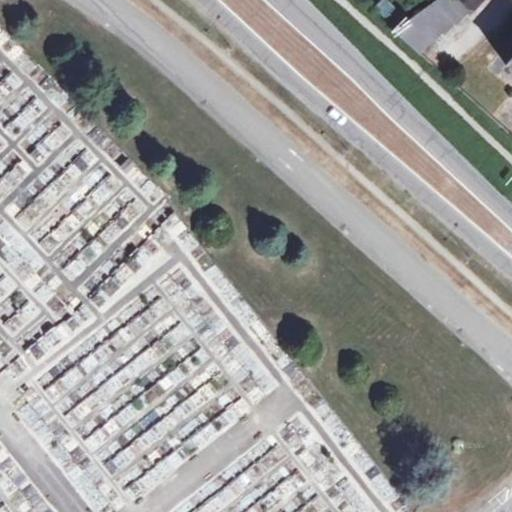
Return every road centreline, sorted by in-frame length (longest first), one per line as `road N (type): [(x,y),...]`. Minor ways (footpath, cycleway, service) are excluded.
road 1 (residential): [(101,0),(511,358)]
road 2 (secondary): [(203,0),(511,271)]
road 3 (secondary): [(511,215),(287,0)]
